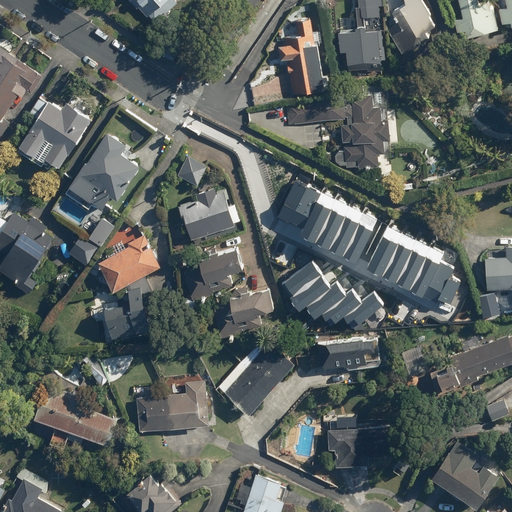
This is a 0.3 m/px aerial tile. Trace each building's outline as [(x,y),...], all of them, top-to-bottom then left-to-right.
[(135,0),(157,23),(182,0),(135,0)] [(390,0),(365,0),(366,5),(362,5),(363,24),(345,25),(347,47),(354,47),(355,59),(392,56),(390,24),(384,25),(383,5),(391,4),(390,0)] [(443,23),(427,0),(410,0),(411,0),(398,9),(405,20),(393,28),(409,52),(435,35),(431,30),(443,23)] [(504,22),(501,7),(488,10),(486,0),(466,0),(469,16),(460,17),(462,29),(474,27),(475,34),(505,28),(504,22)] [(511,0),(511,3),(511,5),(501,7),(504,22),(511,20),(511,0)] [(320,31),(318,15),(301,17),(303,33),(289,35),(290,43),(284,43),(286,55),(292,55),(296,89),(334,85),(327,30),(320,31)] [(172,36),(164,50),(178,58),(186,45),(172,36)] [(47,70),(0,41),(0,110),(8,115),(24,89),(27,91),(30,86),(36,90),(47,70)] [(379,91),(346,91),(348,146),(347,146),(346,146),(345,146),(344,146),(343,147),(342,147),(341,148),(340,149),(339,150),(339,151),(338,152),(338,153),(338,154),(338,155),(338,156),(339,157),(339,158),(339,159),(340,159),(340,160),(341,160),(342,161),(343,162),(344,162),(345,162),(346,162),(347,162),(348,162),(383,163),(383,147),(391,147),(391,136),(396,136),(396,114),(389,114),(389,104),(379,104),(379,91)] [(51,100),(42,95),(34,109),(42,114),(26,141),(41,150),(36,157),(45,162),(50,154),(66,163),(96,114),(71,99),(68,106),(53,97),(51,100)] [(343,96),(292,101),(294,121),(345,116),(343,96)] [(0,120),(0,140),(0,141),(10,127),(0,120)] [(92,205),(97,197),(108,205),(117,190),(126,196),(147,163),(127,150),(132,143),(111,129),(71,192),(92,205)] [(212,162),(191,153),(183,171),(203,181),(212,162)] [(216,185),(200,190),(202,195),(186,200),(196,232),(246,216),(241,199),(236,200),(231,184),(217,189),(216,185)] [(33,196),(16,185),(9,197),(17,202),(5,220),(20,230),(9,246),(12,248),(3,262),(24,275),(22,278),(35,287),(43,274),(36,269),(40,263),(44,265),(58,242),(54,239),(59,233),(49,227),(52,223),(37,213),(34,217),(24,211),(33,196)] [(361,204),(350,200),(343,216),(354,221),(361,204)] [(303,247),(293,269),(328,284),(338,260),(342,262),(358,227),(323,212),(321,216),(309,210),(303,222),(296,219),(286,239),(303,247)] [(119,222),(105,214),(93,234),(107,242),(119,222)] [(102,243),(85,231),(72,250),(88,262),(102,243)] [(134,243),(104,260),(119,286),(164,261),(147,232),(132,240),(134,243)] [(205,259),(187,266),(198,297),(216,291),(215,287),(236,279),(233,270),(251,263),(244,242),(223,250),(220,243),(202,249),(205,259)] [(511,251),(490,252),(491,276),(478,280),(489,313),(506,308),(499,287),(511,285),(511,242),(511,243),(511,251)] [(166,323),(153,279),(134,285),(137,295),(110,304),(114,318),(104,321),(109,337),(118,334),(119,337),(166,323)] [(226,335),(265,324),(262,313),(278,309),(271,281),(234,291),(236,299),(218,303),(226,335)] [(321,335),(326,364),(349,360),(350,367),(386,361),(381,333),(354,337),(353,330),(321,335)] [(299,363),(265,333),(222,381),(256,411),(299,363)] [(441,367),(448,385),(511,359),(511,341),(509,335),(453,358),(454,362),(441,367)] [(423,353),(408,357),(412,374),(428,369),(423,353)] [(215,419),(210,375),(188,378),(190,390),(142,396),(147,428),(215,419)] [(115,440),(124,415),(51,389),(42,414),(115,440)] [(511,410),(511,404),(507,395),(489,405),(497,419),(511,410)] [(403,422),(331,424),(332,444),(344,444),(344,460),(375,459),(375,452),(404,451),(403,422)] [(481,502),(502,472),(479,457),(483,450),(464,437),(439,474),(481,502)] [(53,480),(24,465),(19,475),(26,479),(16,497),(12,495),(5,509),(10,511),(65,511),(68,507),(40,492),(44,486),(49,488),(53,480)] [(296,480),(260,469),(247,511),(274,511),(276,507),(287,510),(296,480)] [(151,505),(157,511),(171,511),(185,500),(173,486),(179,480),(173,472),(164,479),(156,470),(133,490),(148,508),(151,505)] [(0,506),(11,486),(0,480),(0,506)]
